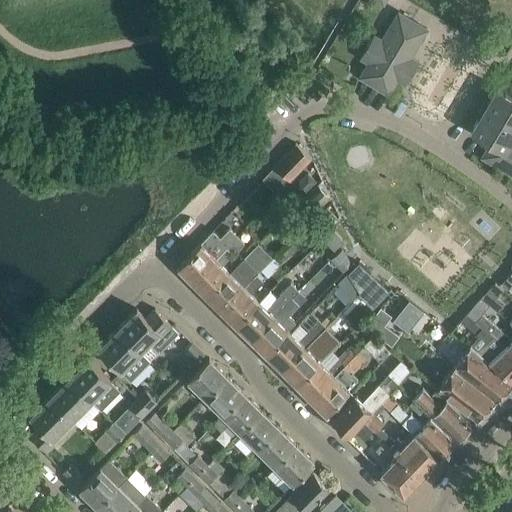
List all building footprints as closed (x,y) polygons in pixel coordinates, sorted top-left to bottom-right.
[(361,75),(360,76),(389,93),(403,71),(411,76),(420,61),(411,56),(428,28),(399,11),(382,39),(374,34),(365,48),(374,53),(369,62),(373,64),(365,78),(361,75)] [(511,173),(511,87),(509,93),(498,86),(471,130),(491,142),(482,156),(511,173)] [(276,165),(291,179),(311,158),(296,143),(276,165)] [(299,189),(303,194),(316,181),(308,172),(299,181),(299,189)] [(323,209),(312,196),(304,203),(315,216),(323,209)] [(327,206),(312,220),(323,232),(338,218),(327,206)] [(189,276),(195,281),(205,271),(202,268),(211,260),(213,262),(239,235),(230,227),(221,236),(213,229),(176,268),(187,278),(189,276)] [(325,240),(335,250),(345,241),(335,230),(325,240)] [(195,287),(207,298),(230,273),(222,264),(233,253),(234,254),(245,242),(239,235),(213,262),(211,260),(202,268),(205,271),(195,281),(198,284),(195,287)] [(331,258),(343,271),(348,267),(350,260),(342,248),(331,258)] [(218,304),(224,310),(234,299),(233,297),(241,288),(242,290),(250,281),(258,274),(260,271),(245,257),(230,273),(207,298),(216,307),(218,304)] [(352,268),(365,279),(370,272),(358,262),(352,268)] [(511,285),(511,271),(502,282),(509,289),(511,285)] [(339,282),(353,298),(360,292),(348,272),(339,282)] [(225,316),(235,326),(260,302),(250,292),(264,279),(258,274),(242,290),(241,288),(233,297),(234,299),(224,310),(227,313),(225,316)] [(247,333),(253,339),(265,328),(263,326),(271,318),(272,319),(280,310),(293,297),(292,296),(299,289),(291,281),(277,295),(272,291),(260,302),(235,326),(245,336),(247,333)] [(503,291),(496,286),(482,301),(489,307),(503,291)] [(511,295),(508,292),(502,300),(511,308),(511,295)] [(265,328),(253,339),(256,342),(253,344),(264,355),(296,322),(288,314),(299,303),(293,297),(280,310),(272,319),(271,318),(263,326),(265,328)] [(410,300),(396,317),(408,327),(422,309),(410,300)] [(137,308),(117,328),(141,351),(150,342),(159,351),(179,331),(172,324),(156,308),(147,317),(137,308)] [(381,308),(371,322),(382,330),(385,326),(392,316),(381,308)] [(460,321),(468,327),(474,319),(467,313),(460,321)] [(493,335),(491,337),(494,341),(511,354),(511,337),(483,313),(476,321),(493,335)] [(280,365),(287,372),(299,359),(295,356),(304,348),(305,349),(336,318),(335,317),(331,321),(326,316),(322,321),(319,318),(298,339),(291,332),(267,357),(277,368),(280,365)] [(286,376),(296,386),(321,361),(314,354),(343,325),(336,318),(305,349),(304,348),(295,356),(299,359),(287,372),(288,374),(286,376)] [(141,351),(117,328),(98,347),(122,370),(131,379),(150,360),(141,351)] [(496,400),(500,396),(511,384),(511,380),(493,364),(470,346),(469,346),(446,330),(440,337),(446,341),(442,348),(449,353),(448,355),(458,362),(456,365),(496,400)] [(471,344),(470,346),(493,364),(511,380),(511,354),(494,341),(491,337),(478,350),(471,344)] [(205,353),(193,341),(185,349),(197,361),(205,353)] [(308,394),(314,399),(325,387),(323,384),(331,376),(333,378),(359,350),(355,354),(349,349),(340,358),(338,356),(327,367),(321,361),(296,386),(306,396),(308,394)] [(325,387),(314,399),(317,402),(315,405),(325,415),(339,401),(351,389),(349,388),(359,378),(359,377),(354,372),(367,358),(359,350),(333,378),(331,376),(323,384),(325,387)] [(89,357),(68,377),(92,401),(93,400),(102,409),(122,390),(112,380),(89,357)] [(189,378),(207,396),(228,375),(210,357),(189,378)] [(496,400),(456,365),(449,373),(451,375),(441,388),(463,405),(479,417),(496,400)] [(349,435),(355,430),(364,420),(382,401),(390,393),(400,383),(389,373),(380,384),(363,402),(356,395),(347,405),(333,419),(349,435)] [(207,396),(224,412),(224,413),(245,391),(228,375),(207,396)] [(68,377),(49,397),(72,420),(92,401),(68,377)] [(414,396),(458,438),(473,423),(448,399),(442,406),(423,387),(414,396)] [(146,389),(138,398),(149,409),(157,401),(146,389)] [(233,421),(241,430),(262,409),(245,391),(224,413),(214,423),(222,431),(233,421)] [(398,402),(390,393),(382,401),(414,432),(440,457),(455,441),(441,427),(431,417),(424,424),(416,416),(412,412),(410,414),(398,402)] [(72,420),(49,397),(30,415),(39,424),(30,434),(47,450),(54,443),(52,441),(72,420)] [(149,409),(138,398),(129,406),(141,417),(149,409)] [(241,430),(259,448),(280,427),(262,409),(241,430)] [(174,429),(164,419),(155,410),(146,420),(154,429),(165,439),(174,429)] [(214,422),(214,423),(224,413),(224,412),(214,422)] [(364,420),(355,430),(364,439),(367,435),(373,429),(364,420)] [(95,442),(106,453),(118,441),(125,433),(114,422),(106,429),(107,430),(95,442)] [(134,434),(152,452),(162,442),(143,424),(134,434)] [(259,448),(277,466),(298,444),(280,427),(259,448)] [(175,447),(183,455),(191,447),(183,440),(184,439),(174,429),(165,439),(174,448),(175,447)] [(391,446),(421,476),(440,457),(414,432),(400,446),(394,440),(389,445),(391,446)] [(391,446),(389,445),(385,440),(376,449),(390,462),(381,471),(404,493),(421,476),(391,446)] [(162,442),(152,452),(161,461),(171,452),(162,442)] [(298,444),(277,466),(294,482),(315,461),(298,444)] [(190,463),(200,473),(209,464),(208,463),(211,459),(203,450),(198,455),(191,447),(183,455),(190,462),(190,463)] [(80,487),(99,506),(128,476),(109,458),(101,466),(80,487)] [(63,471),(76,483),(84,475),(71,463),(63,471)] [(217,490),(226,481),(232,475),(225,467),(219,473),(209,464),(200,473),(217,490)] [(177,476),(187,486),(196,477),(186,467),(177,476)] [(272,511),(293,511),(302,503),(308,509),(330,487),(314,471),(272,511)] [(99,506),(105,511),(126,511),(145,493),(128,476),(99,506)] [(196,477),(187,486),(197,496),(206,487),(196,477)] [(217,490),(236,508),(244,499),(226,481),(217,490)] [(0,511),(4,496),(10,497),(13,487),(3,484),(0,482),(0,511)] [(160,511),(163,509),(147,493),(146,494),(145,493),(126,511),(160,511)] [(332,511),(344,501),(337,494),(318,511),(332,511)] [(244,499),(236,508),(240,511),(249,511),(253,508),(244,499)] [(212,510),(214,511),(231,511),(232,511),(221,501),(212,510)] [(347,511),(352,508),(344,501),(332,511),(347,511)]
